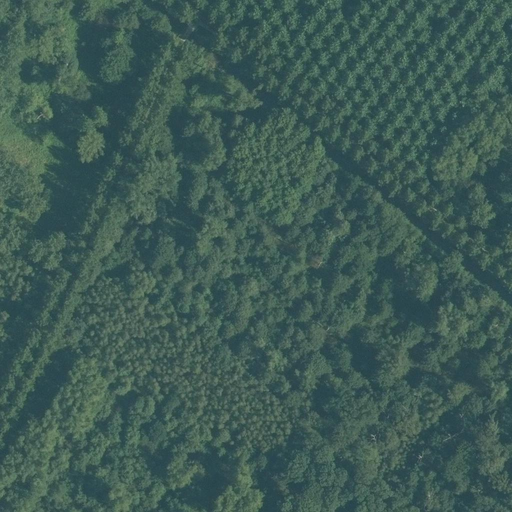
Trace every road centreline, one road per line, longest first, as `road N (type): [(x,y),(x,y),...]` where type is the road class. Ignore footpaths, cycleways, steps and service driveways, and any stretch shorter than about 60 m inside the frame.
road 1 (track): [(0,424),(178,42),(202,15)]
road 2 (track): [(511,266),(183,0)]
